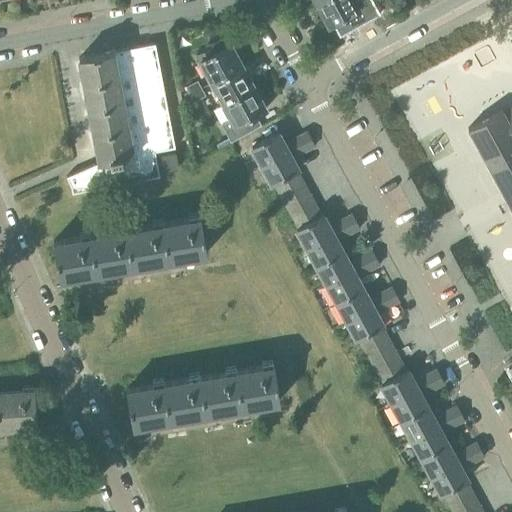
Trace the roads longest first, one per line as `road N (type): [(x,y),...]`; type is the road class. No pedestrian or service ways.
road 1 (residential): [(511,458),(305,82)]
road 2 (residential): [(121,511),(0,233)]
road 3 (residential): [(0,45),(239,0)]
road 4 (residential): [(305,82),(457,0)]
